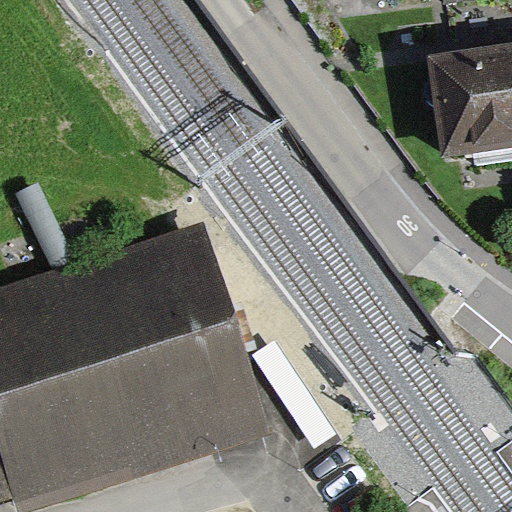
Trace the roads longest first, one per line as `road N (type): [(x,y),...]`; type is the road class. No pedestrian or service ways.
road 1 (residential): [(234,0),(427,266),(511,330)]
road 2 (residential): [(301,511),(270,480),(241,468),(128,511)]
